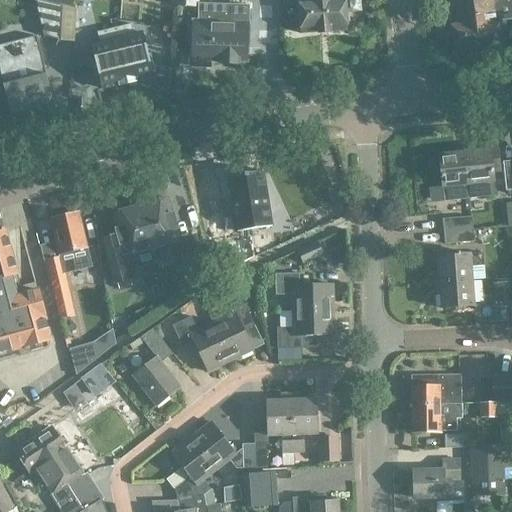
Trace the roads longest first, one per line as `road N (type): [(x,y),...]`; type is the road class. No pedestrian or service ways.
road 1 (residential): [(0,179),(365,105)]
road 2 (residential): [(373,374),(245,387),(129,464),(120,511)]
road 3 (residential): [(372,340),(365,105)]
road 4 (residential): [(511,341),(372,340)]
road 5 (residential): [(378,511),(373,374)]
